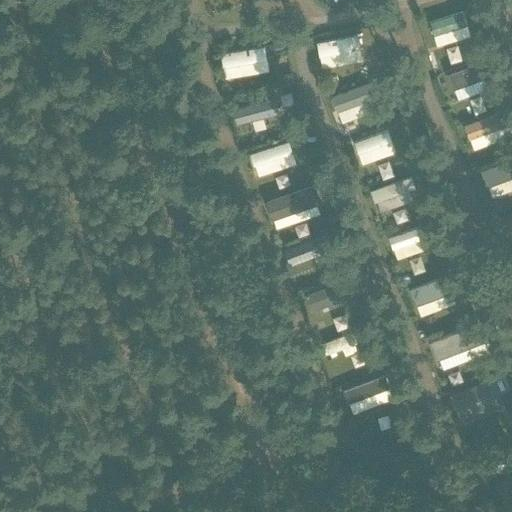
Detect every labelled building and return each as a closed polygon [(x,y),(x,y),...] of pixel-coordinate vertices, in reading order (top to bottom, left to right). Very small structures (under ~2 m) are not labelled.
[(462,12),(429,22),(434,36),(466,26),(462,12)] [(357,35),(316,42),(319,57),(320,57),(359,49),(357,35)] [(498,38),(484,44),(488,55),(502,50),(498,38)] [(264,46),(220,54),(222,67),(223,67),(266,60),(264,46)] [(391,50),(382,52),(384,64),(393,62),(391,50)] [(485,61),(447,74),(452,89),(461,86),(488,77),(490,76),(485,61)] [(292,73),(275,75),(277,87),(294,85),(292,73)] [(373,81),(331,97),(337,111),(364,101),(378,96),(373,81)] [(275,97),(232,109),(237,124),(279,113),(275,97)] [(411,101),(399,106),(404,117),(415,113),(411,101)] [(506,110),(464,125),(469,139),(470,139),(510,124),(511,124),(506,110)] [(305,112),(294,115),(297,127),(308,124),(305,112)] [(351,139),(358,164),(391,155),(384,130),(351,139)] [(288,139),(249,152),(257,176),(296,163),(288,139)] [(511,159),(480,171),(486,187),(488,186),(511,177),(511,159)] [(411,176),(370,191),(374,202),(376,201),(409,190),(415,188),(411,176)] [(312,185),(265,201),(271,220),(273,219),(316,205),(318,204),(312,185)] [(339,209),(326,214),(329,223),(342,218),(339,209)] [(511,212),(500,216),(504,228),(511,225),(511,212)] [(422,225),(388,237),(392,249),(393,249),(419,240),(427,237),(422,225)] [(326,234),(284,249),(290,264),(331,249),(326,234)] [(459,246),(450,249),(454,261),(463,258),(459,246)] [(453,273),(409,289),(415,306),(417,305),(458,290),(459,290),(453,273)] [(353,276),(305,294),(311,311),(360,293),(353,276)] [(480,294),(469,298),(473,309),(484,306),(480,294)] [(374,304),(365,307),(368,314),(377,311),(374,304)] [(478,322),(430,341),(437,359),(439,358),(483,341),(485,340),(478,322)] [(355,331),(324,342),(328,353),(359,342),(355,331)] [(391,342),(380,346),(384,359),(395,355),(391,342)] [(507,350),(496,354),(500,364),(511,360),(507,350)] [(384,375),(343,390),(348,403),(349,403),(388,388),(389,388),(384,375)] [(489,379),(452,393),(463,422),(500,407),(489,379)] [(418,415),(403,421),(409,436),(424,431),(418,415)]
